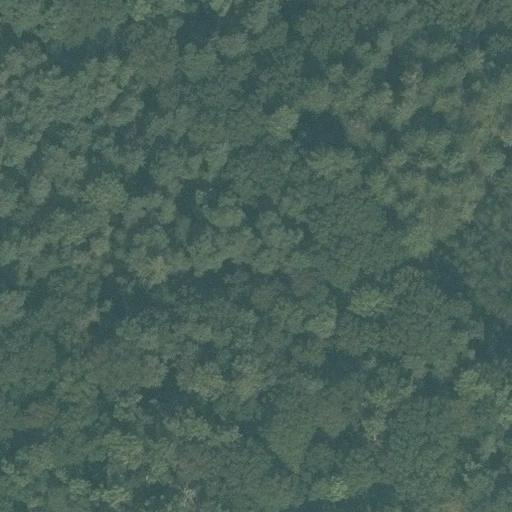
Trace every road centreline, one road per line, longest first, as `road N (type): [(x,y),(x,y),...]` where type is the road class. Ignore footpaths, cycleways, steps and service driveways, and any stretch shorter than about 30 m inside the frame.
road 1 (track): [(233,138),(511,393)]
road 2 (track): [(79,0),(233,138)]
